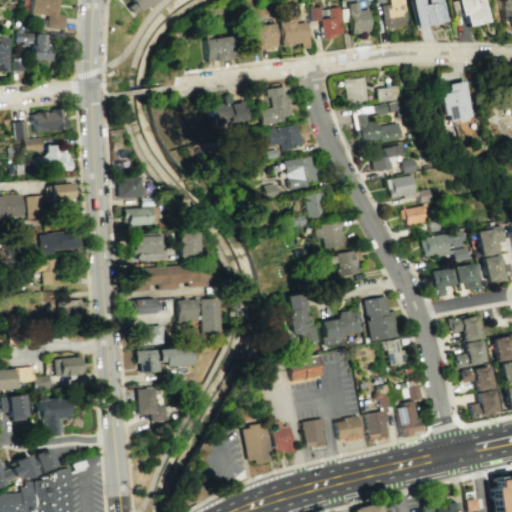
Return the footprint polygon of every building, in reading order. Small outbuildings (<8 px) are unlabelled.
[(45,14),(44,28),(60,29),(61,14),(56,14),(56,0),(29,0),(28,13),(45,14)] [(125,0),(157,0),(133,18),(126,9),(130,6),(125,0)] [(408,25),(404,0),(387,0),(388,3),(379,5),(382,28),(408,25)] [(409,0),(415,27),(447,21),(442,0),(427,0),(428,3),(422,4),(421,0),(409,0)] [(484,0),(449,0),(452,16),(464,14),(466,26),(489,21),(484,0)] [(348,32),(368,32),(367,9),(356,10),(356,2),(347,3),(348,32)] [(319,37),(338,35),(336,6),(306,9),(307,20),(317,19),(319,37)] [(277,44),(298,43),(298,48),(306,48),(304,21),(292,22),(292,19),(276,20),(277,44)] [(246,25),(248,49),(273,46),(271,23),(246,25)] [(12,43),(27,44),(26,59),(46,60),(47,33),(12,32),(12,43)] [(0,70),(6,71),(8,37),(0,36),(0,70)] [(199,38),(200,61),(227,60),(226,36),(199,38)] [(364,100),(361,75),(339,78),(340,88),(341,88),(343,102),(364,100)] [(444,83),(445,91),(437,93),(441,120),(455,118),(456,124),(469,122),(462,80),(444,83)] [(262,88),(279,85),(281,94),(286,93),(289,114),(279,116),(280,120),(259,124),(256,109),(269,107),(267,96),(263,97),(262,88)] [(374,88),(376,101),(398,98),(396,85),(374,88)] [(203,104),(219,102),(219,99),(227,98),(228,102),(235,101),(235,100),(241,99),(243,119),(227,121),(226,115),(217,116),(218,123),(210,124),(209,117),(204,117),(203,104)] [(399,137),(377,141),(376,139),(359,142),(357,136),(354,136),(349,108),(385,101),(387,113),(375,115),(375,112),(372,113),(372,111),(363,113),(364,121),(375,119),(376,125),(396,121),(399,137)] [(29,131),(62,130),(61,110),(28,111),(29,131)] [(23,137),(22,120),(8,121),(10,139),(23,137)] [(263,129),(266,144),(278,142),(279,149),(286,148),(285,145),(297,143),(295,132),(294,132),(292,123),(275,126),(275,130),(273,131),(273,127),(263,129)] [(20,152),(37,151),(36,137),(19,138),(20,152)] [(33,155),(34,172),(67,170),(65,149),(52,150),(52,144),(42,144),(42,155),(33,155)] [(388,167),(369,170),(366,149),(400,144),(401,153),(383,156),(384,161),(387,160),(388,167)] [(263,150),(264,158),(276,156),(274,148),(263,150)] [(279,160),(284,189),(303,185),(302,181),(314,179),(309,154),(279,160)] [(398,161),(401,172),(414,170),(412,158),(398,161)] [(429,201),(427,188),(415,190),(411,191),(409,174),(383,179),(386,196),(400,194),(401,199),(416,196),(417,202),(429,201)] [(134,176),(112,176),(112,196),(138,197),(138,187),(134,187),(134,176)] [(71,199),(70,183),(46,184),(46,200),(71,199)] [(260,185),(262,198),(275,195),(273,183),(260,185)] [(299,194),(303,218),(321,215),(317,191),(299,194)] [(0,217),(19,217),(18,194),(0,195),(0,217)] [(40,214),(40,195),(23,195),(23,214),(40,214)] [(397,209),(398,218),(402,218),(403,224),(422,221),(420,212),(423,212),(422,205),(397,209)] [(117,207),(118,225),(150,224),(150,206),(117,207)] [(298,213),(284,216),(286,226),(300,223),(298,213)] [(318,237),(320,248),(336,245),(335,236),(338,236),(335,219),(315,223),(316,227),(310,228),(312,238),(318,237)] [(426,222),(427,231),(438,229),(437,220),(426,222)] [(500,224),(482,227),(483,229),(473,231),(478,255),(494,252),(492,242),(501,240),(500,230),(501,230),(500,224)] [(172,256),(192,255),(191,230),(172,231),(172,256)] [(36,251),(75,249),(74,231),(35,232),(36,251)] [(418,238),(421,256),(434,254),(435,256),(450,254),(451,261),(466,258),(464,246),(460,247),(459,240),(462,240),(460,231),(418,238)] [(127,235),(128,249),(134,249),(135,260),(164,258),(163,249),(156,249),(156,234),(127,235)] [(331,253),(332,255),(324,256),(325,263),(333,262),(334,268),(332,268),(334,275),(352,272),(351,265),(353,264),(351,250),(348,251),(347,249),(331,253)] [(479,258),(483,280),(492,278),(492,281),(509,278),(507,267),(505,267),(505,262),(497,263),(495,255),(479,258)] [(49,259),(30,259),(31,272),(38,271),(38,284),(57,284),(57,273),(50,273),(49,259)] [(424,280),(426,279),(425,270),(471,262),(472,265),(473,265),(478,289),(468,291),(468,290),(464,290),(462,281),(440,285),(442,294),(429,296),(429,295),(426,295),(424,280)] [(206,285),(205,263),(125,267),(126,291),(145,290),(145,288),(173,287),(172,282),(181,282),(181,286),(206,285)] [(281,296),(283,310),(281,310),(285,333),(294,331),(296,344),(313,341),(310,325),(307,325),(306,320),(304,321),(306,318),(301,313),(299,316),(298,311),(300,311),(298,296),(289,297),(289,294),(281,296)] [(359,299),(366,340),(393,335),(389,310),(384,311),(381,295),(359,299)] [(79,317),(78,298),(55,300),(56,318),(79,317)] [(127,314),(152,312),(152,298),(127,299),(127,314)] [(215,333),(214,298),(172,299),(173,320),(195,319),(196,334),(215,333)] [(334,317),(314,321),(319,346),(341,342),(339,334),(357,331),(354,310),(346,311),(346,309),(335,311),(335,314),(333,315),(334,317)] [(444,327),(442,317),(447,317),(447,318),(462,315),(462,317),(471,315),(475,336),(459,340),(457,329),(446,331),(445,327),(444,327)] [(130,344),(157,343),(156,325),(129,326),(130,344)] [(488,338),(491,360),(508,357),(507,347),(511,346),(511,332),(503,334),(503,336),(488,338)] [(381,340),(383,365),(402,363),(401,348),(396,349),(395,338),(381,340)] [(476,338),(459,341),(461,352),(450,354),(452,367),(478,363),(477,361),(480,361),(476,338)] [(131,349),(131,363),(136,363),(136,371),(157,371),(157,366),(187,365),(186,347),(131,349)] [(50,358),(51,376),(79,374),(78,356),(50,358)] [(287,385),(318,379),(314,358),(283,363),(287,385)] [(510,360),(495,363),(499,385),(511,382),(511,358),(510,359),(510,360)] [(273,378),(269,361),(250,365),(254,383),(257,382),(258,385),(270,382),(270,379),(273,378)] [(481,364),(458,368),(458,371),(455,371),(457,381),(469,379),(471,390),(488,387),(484,364),(481,365),(481,364)] [(0,389),(14,388),(13,381),(31,380),(30,366),(0,367),(0,389)] [(511,384),(500,387),(503,409),(511,407),(511,384)] [(403,387),(405,400),(408,400),(417,398),(415,385),(403,387)] [(146,414),(147,421),(161,420),(161,405),(152,405),(151,387),(132,388),(134,414),(146,414)] [(465,404),(467,417),(493,412),(489,388),(471,392),(473,402),(465,404)] [(0,411),(7,411),(7,420),(23,419),(22,394),(0,395),(0,411)] [(56,433),(55,418),(64,418),(63,397),(33,398),(35,434),(56,433)] [(391,407),(396,436),(419,432),(416,419),(411,420),(408,400),(405,400),(397,402),(398,406),(391,407)] [(360,413),(365,439),(383,435),(381,421),(384,421),(381,406),(377,407),(378,410),(360,413)] [(357,437),(353,414),(339,417),(340,418),(330,420),(333,438),(341,437),(341,440),(357,437)] [(318,418),(297,422),(301,446),(307,445),(308,450),(323,447),(318,418)] [(289,451),(284,423),(278,425),(277,419),(268,420),(269,426),(266,427),(270,450),(277,449),(277,453),(289,451)] [(249,459),(242,460),(236,428),(243,427),(243,424),(261,421),(268,459),(249,462),(249,459)] [(52,465),(45,448),(30,454),(37,471),(52,465)] [(11,481),(33,472),(25,454),(3,463),(11,481)] [(0,511),(0,493),(68,465),(70,511),(0,511)] [(485,487),(488,509),(488,511),(511,511),(511,476),(508,477),(507,474),(496,475),(496,477),(488,478),(489,486),(485,487)] [(461,499),(462,510),(473,509),(472,498),(461,499)] [(347,511),(376,511),(374,503),(347,509),(347,511)] [(452,511),(451,503),(429,506),(429,511),(452,511)]
